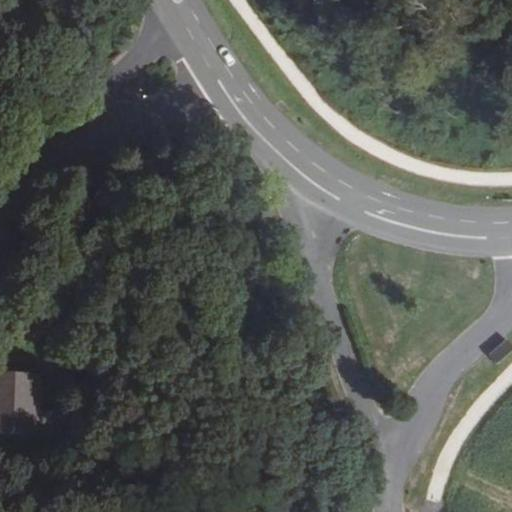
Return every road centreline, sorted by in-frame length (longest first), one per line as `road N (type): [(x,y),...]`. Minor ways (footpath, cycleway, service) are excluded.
road 1 (unclassified): [(309,181),(310,270),(387,459)]
road 2 (residential): [(0,230),(30,195),(200,58)]
road 3 (tertiary): [(511,238),(428,233),(360,210),(309,181)]
road 4 (unclassified): [(387,459),(435,384),(511,304)]
road 5 (tertiary): [(309,181),(253,135),(200,58)]
